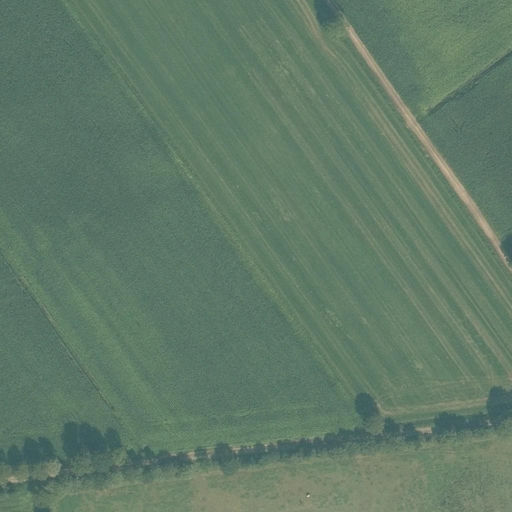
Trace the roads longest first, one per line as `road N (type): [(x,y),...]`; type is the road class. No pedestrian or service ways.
road 1 (track): [(511,420),(0,482)]
road 2 (track): [(511,269),(324,0)]
